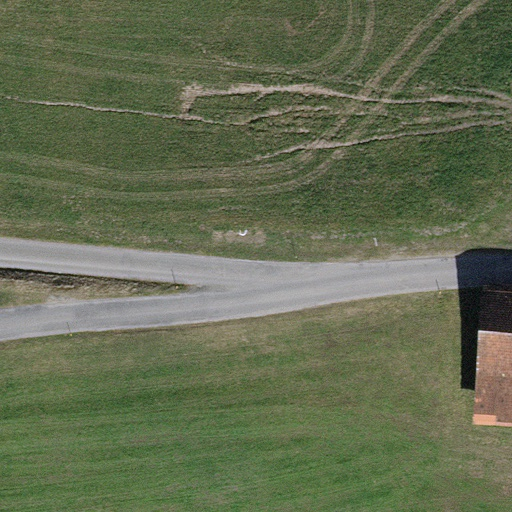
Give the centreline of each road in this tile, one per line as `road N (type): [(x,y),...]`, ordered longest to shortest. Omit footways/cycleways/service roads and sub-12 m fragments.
road 1 (unclassified): [(0,326),(223,305),(360,282)]
road 2 (unclassified): [(360,282),(0,254)]
road 3 (unclassified): [(360,282),(511,271)]
